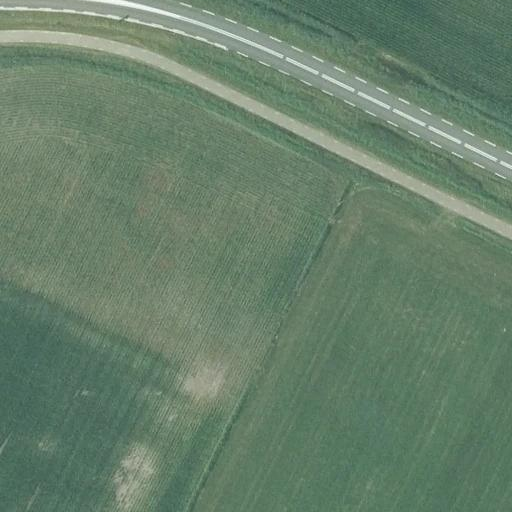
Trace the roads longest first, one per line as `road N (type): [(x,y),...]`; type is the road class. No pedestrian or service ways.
road 1 (unclassified): [(511,237),(141,57),(83,41),(0,38)]
road 2 (secondary): [(511,172),(265,51),(103,0)]
